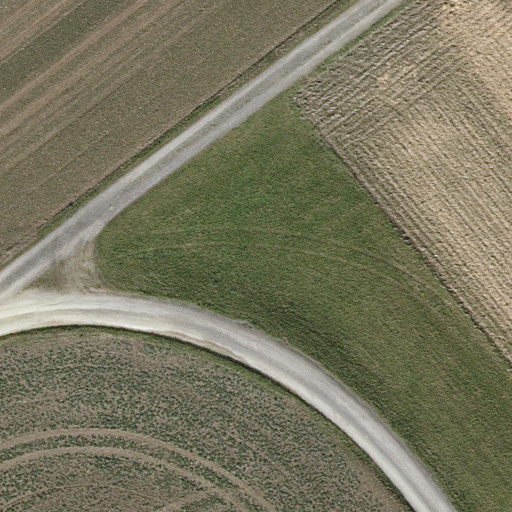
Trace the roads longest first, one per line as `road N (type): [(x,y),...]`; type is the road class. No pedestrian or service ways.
road 1 (track): [(430,511),(361,412),(225,330),(77,304),(0,310)]
road 2 (track): [(376,0),(0,290)]
